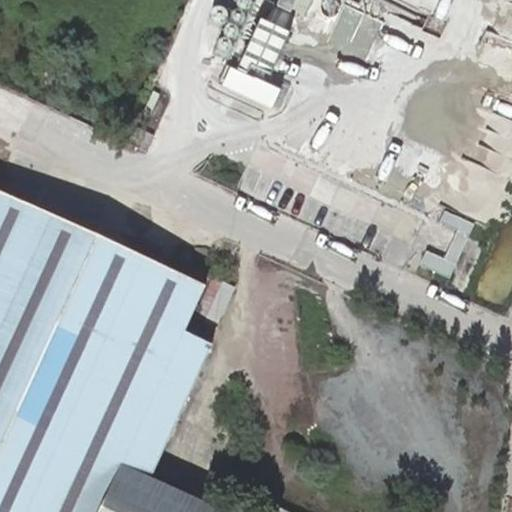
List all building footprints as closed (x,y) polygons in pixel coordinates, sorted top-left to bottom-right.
[(310,0),(283,0),(272,25),(295,35),(310,0)] [(0,356),(145,423),(185,336),(206,293),(0,198),(0,356)] [(145,423),(175,437),(215,350),(185,336),(145,423)] [(103,511),(145,423),(0,356),(0,511),(103,511)] [(223,511),(154,480),(175,437),(145,423),(103,511),(223,511)]
